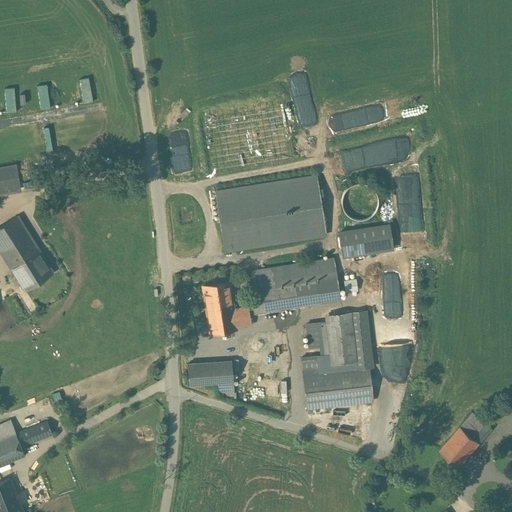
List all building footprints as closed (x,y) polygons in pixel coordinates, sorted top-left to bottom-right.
[(0,192),(20,189),(16,165),(0,167),(0,192)] [(316,176),(215,191),(225,250),(325,235),(316,176)] [(342,206),(345,212),(350,217),(357,219),(364,219),(370,216),(375,211),(378,204),(378,196),(374,190),(369,185),(361,182),(354,183),(348,187),(343,192),(341,199),(342,206)] [(53,272),(18,216),(0,226),(0,251),(25,290),(53,272)] [(389,225),(339,232),(342,256),(392,248),(389,225)] [(333,258),(246,271),(249,292),(251,292),(251,291),(295,284),(299,305),(333,299),(339,298),(333,258)] [(350,290),(360,290),(360,280),(350,280),(350,290)] [(229,281),(202,286),(205,301),(205,302),(210,333),(237,329),(236,327),(234,309),(229,281)] [(295,284),(251,291),(251,292),(254,312),(299,305),(295,284)] [(248,306),(234,309),(236,327),(251,325),(248,306)] [(366,310),(350,312),(356,360),(357,369),(358,368),(368,367),(373,367),(366,310)] [(331,363),(356,360),(350,312),(326,315),(330,353),(331,363)] [(271,332),(255,334),(259,367),(274,365),(275,365),(271,332)] [(255,334),(238,337),(242,369),(259,367),(255,334)] [(301,357),(303,370),(317,368),(332,367),(331,363),(330,353),(301,357)] [(232,361),(187,364),(189,385),(217,383),(233,381),(232,361)] [(275,373),(250,376),(254,406),(278,403),(289,402),(285,364),(275,365),(274,365),(275,373)] [(357,369),(318,373),(317,368),(303,370),(307,408),(372,400),(368,367),(358,368),(357,369)] [(233,381),(217,383),(218,392),(234,391),(233,381)] [(10,419),(0,422),(0,439),(16,433),(10,419)] [(47,421),(16,433),(21,446),(53,434),(47,421)] [(479,443),(461,427),(440,452),(458,467),(479,443)] [(0,439),(0,464),(24,455),(21,446),(16,433),(0,439)] [(0,482),(0,500),(16,494),(10,478),(0,482)] [(16,494),(0,500),(0,511),(22,511),(20,504),(27,501),(23,492),(16,494)]
